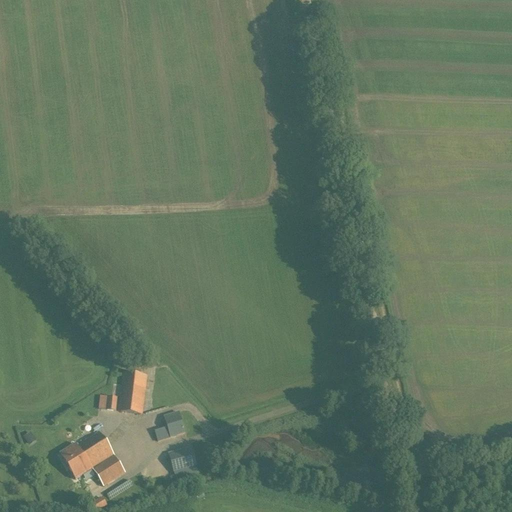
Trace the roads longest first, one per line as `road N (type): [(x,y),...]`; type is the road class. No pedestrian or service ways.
road 1 (unclassified): [(402,472),(305,0)]
road 2 (unknown): [(383,382),(138,457)]
